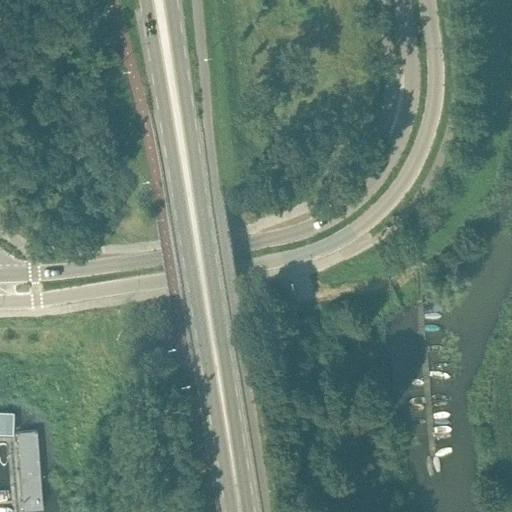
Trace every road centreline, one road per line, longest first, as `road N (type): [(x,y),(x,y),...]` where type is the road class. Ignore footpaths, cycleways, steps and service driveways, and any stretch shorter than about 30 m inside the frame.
road 1 (tertiary): [(0,294),(37,301),(186,279),(352,238),(405,185),(432,127),(439,67),(430,0)]
road 2 (tertiary): [(404,0),(413,63),(404,126),(381,174),(352,205),(306,226),(0,283)]
road 3 (secondary): [(240,511),(158,0)]
